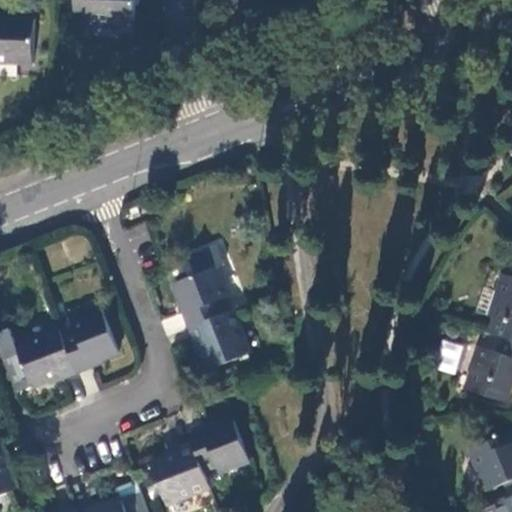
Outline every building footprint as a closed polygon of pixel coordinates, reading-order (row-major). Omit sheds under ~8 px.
[(90,22),(135,25),(136,0),(76,0),(76,14),(90,15),(90,22)] [(0,62),(33,64),(35,20),(0,18),(0,62)] [(262,33),(268,47),(297,36),(291,21),(262,33)] [(187,314),(192,328),(229,312),(225,300),(229,297),(218,267),(225,265),(217,245),(189,257),(197,276),(178,284),(189,313),(187,314)] [(471,392),(511,404),(511,277),(508,276),(502,295),(487,290),(480,313),(495,317),(471,392)] [(229,312),(192,328),(197,340),(200,340),(212,369),(251,354),(234,310),(229,312)] [(75,330),(63,335),(78,373),(92,368),(91,365),(119,354),(103,312),(74,324),(75,330)] [(63,335),(61,329),(1,352),(17,393),(64,375),(65,378),(78,373),(63,335)] [(456,374),(461,344),(441,340),(436,371),(456,374)] [(202,426),(189,432),(193,441),(204,470),(215,465),(218,472),(248,459),(232,419),(203,430),(202,426)] [(511,511),(511,433),(474,449),(493,491),(508,484),(511,494),(511,498),(484,511),(511,511)] [(204,470),(193,441),(179,447),(179,451),(151,463),(167,503),(211,486),(204,470)] [(0,511),(1,511),(0,508),(0,496),(18,490),(6,461),(9,459),(3,445),(0,446),(0,511)] [(79,511),(145,511),(146,511),(143,511),(126,511),(121,498),(93,510),(91,507),(79,511)]
